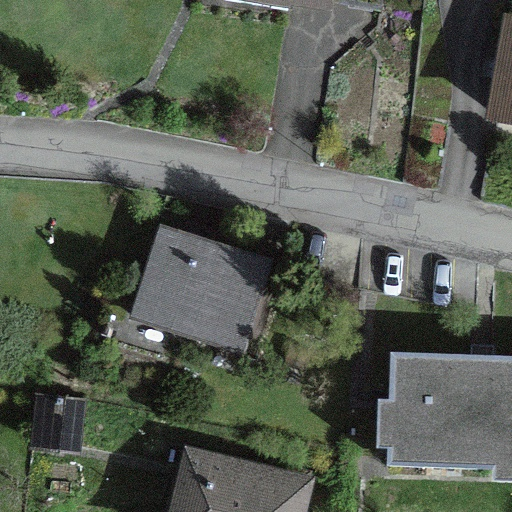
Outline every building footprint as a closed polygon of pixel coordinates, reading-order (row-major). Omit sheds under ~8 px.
[(378,10),(379,0),(341,0),(341,3),(378,10)] [(511,117),(511,29),(509,29),(495,115),(511,117)] [(170,228),(143,312),(176,322),(174,328),(209,339),(211,334),(256,348),(281,269),(233,254),(235,248),(170,228)] [(388,462),(511,466),(511,358),(393,354),(388,462)] [(81,442),(86,406),(41,398),(35,436),(81,442)] [(262,479),(194,461),(180,511),(299,511),(308,482),(264,470),(262,479)]
